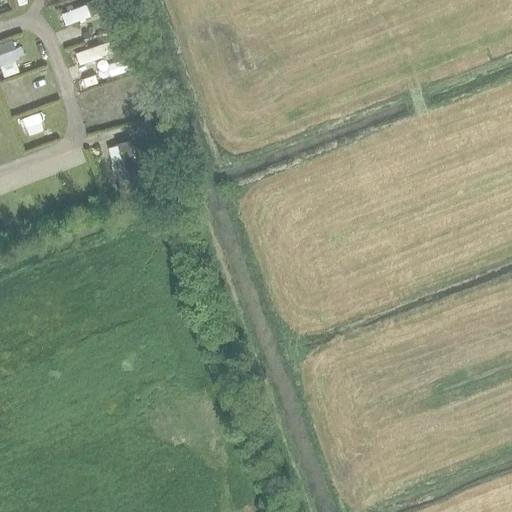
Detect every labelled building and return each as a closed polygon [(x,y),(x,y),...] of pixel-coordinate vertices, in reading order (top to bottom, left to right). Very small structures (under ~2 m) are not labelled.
[(64,12),(68,24),(92,15),(87,3),(64,12)] [(107,54),(103,43),(78,52),(82,63),(107,54)] [(17,109),(35,103),(30,88),(12,94),(17,109)] [(29,141),(46,136),(42,121),(25,126),(29,141)] [(117,142),(122,158),(114,160),(125,196),(146,189),(131,138),(117,142)]
